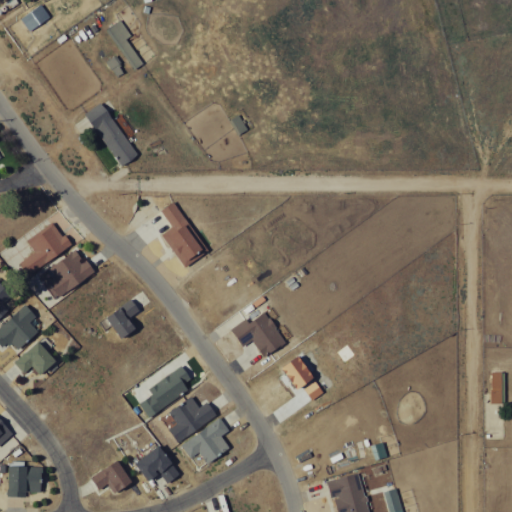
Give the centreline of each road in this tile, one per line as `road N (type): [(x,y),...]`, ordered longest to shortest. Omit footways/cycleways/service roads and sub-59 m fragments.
road 1 (residential): [(294,511),(274,452),(179,314),(58,185),(0,104)]
road 2 (residential): [(58,185),(511,184)]
road 3 (residential): [(469,511),(466,183)]
road 4 (residential): [(69,511),(67,483),(46,439),(0,388)]
road 5 (residential): [(157,511),(274,452)]
